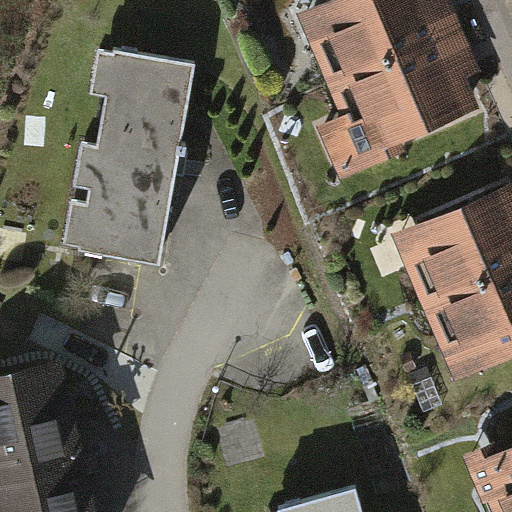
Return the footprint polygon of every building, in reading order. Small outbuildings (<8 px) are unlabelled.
[(325,0),(295,13),(326,85),(462,26),(450,0),(325,0)] [(481,70),(462,26),(326,85),(340,115),(316,126),(339,178),(404,150),(399,139),(478,105),(466,76),(481,70)] [(116,49),(100,47),(93,90),(109,93),(100,141),(84,139),(77,183),(92,185),(90,199),(74,197),(66,239),(83,242),(82,247),(163,261),(178,174),(201,177),(203,163),(189,161),(193,141),(185,140),(199,61),(117,47),(116,49)] [(422,306),(511,267),(511,185),(511,182),(390,234),(422,306)] [(511,267),(422,306),(453,379),(511,354),(511,267)] [(101,511),(65,355),(0,370),(0,511),(101,511)] [(491,511),(511,511),(511,443),(501,448),(497,438),(460,453),(481,502),(486,500),(491,511)] [(363,511),(356,484),(275,507),(276,511),(273,511),(363,511)]
